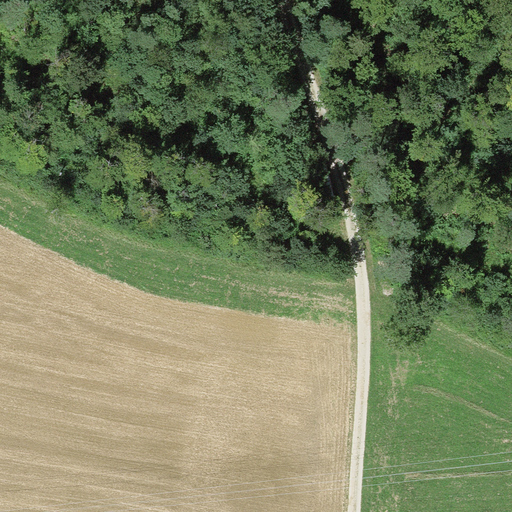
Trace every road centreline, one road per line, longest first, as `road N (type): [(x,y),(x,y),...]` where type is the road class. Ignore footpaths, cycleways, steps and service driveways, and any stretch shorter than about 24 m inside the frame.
road 1 (track): [(351,511),(362,339),(350,219),(277,0)]
road 2 (track): [(133,61),(227,146),(350,219)]
